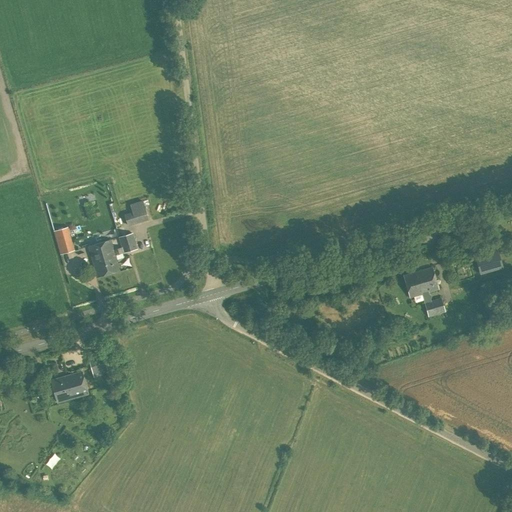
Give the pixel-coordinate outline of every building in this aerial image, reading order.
[(128,226),(148,220),(142,201),(130,205),(132,212),(125,215),(128,226)] [(64,222),(62,216),(51,219),(54,231),(53,231),(60,255),(74,251),(65,222),(64,222)] [(99,244),(108,274),(119,270),(115,255),(137,249),(132,234),(118,238),(121,248),(113,250),(111,240),(99,244)] [(96,277),(108,274),(99,244),(87,247),(96,277)] [(479,275),(503,268),(497,248),(474,255),(479,275)] [(431,302),(428,293),(438,289),(432,267),(403,276),(410,298),(421,295),(428,317),(444,312),(440,299),(431,302)] [(92,373),(108,367),(103,351),(87,356),(92,373)] [(57,403),(88,395),(82,372),(50,381),(57,403)]
